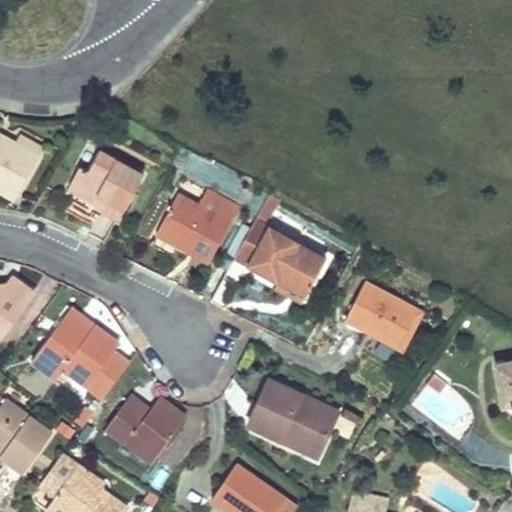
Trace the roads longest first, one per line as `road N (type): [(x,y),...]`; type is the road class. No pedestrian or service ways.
road 1 (residential): [(179,331),(105,279),(0,232)]
road 2 (residential): [(0,79),(32,84),(105,68),(168,5)]
